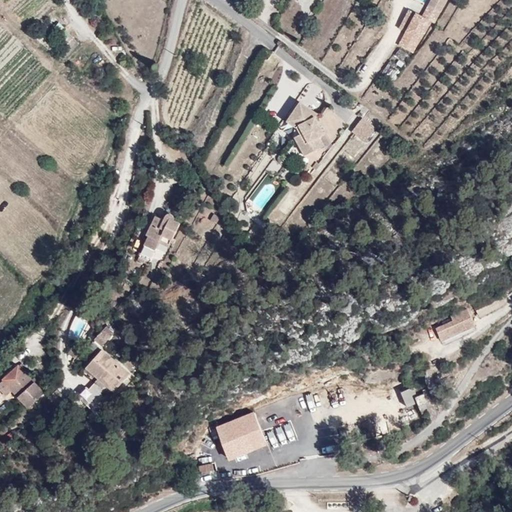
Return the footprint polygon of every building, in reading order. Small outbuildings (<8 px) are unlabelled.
[(405,23),(414,4),(407,0),(398,19),(405,23)] [(435,0),(423,0),(420,7),(432,12),(437,1),(435,0)] [(411,43),(427,10),(420,7),(414,4),(405,23),(398,36),(411,43)] [(59,36),(63,42),(70,38),(62,23),(44,33),(48,42),(59,36)] [(281,144),(284,154),(296,150),(292,140),(298,139),(291,120),(294,118),(278,103),(263,121),(272,128),(275,137),(277,145),(281,144)] [(332,108),(319,114),(328,133),(341,126),(332,108)] [(363,143),(376,130),(364,117),(350,130),(363,143)] [(275,157),(284,154),(281,144),(277,145),(275,137),(269,138),(275,157)] [(352,166),(364,154),(353,142),(341,154),(352,166)] [(142,256),(153,262),(160,244),(170,248),(176,231),(168,229),(169,225),(161,222),(158,229),(149,226),(140,245),(145,247),(142,256)] [(151,267),(153,262),(142,256),(139,262),(151,267)] [(471,301),(454,307),(456,312),(439,319),(444,330),(445,330),(477,315),(471,301)] [(94,341),(101,347),(114,332),(107,325),(94,341)] [(125,337),(121,342),(130,350),(134,344),(125,337)] [(130,350),(121,342),(113,353),(121,360),(130,350)] [(121,394),(139,406),(154,387),(122,365),(107,385),(121,394)] [(405,407),(416,403),(411,388),(400,391),(405,407)] [(420,411),(433,406),(427,392),(414,398),(420,411)] [(134,413),(139,406),(121,394),(116,401),(134,413)] [(36,401),(22,420),(33,426),(56,444),(69,426),(36,401)] [(258,403),(223,416),(235,444),(270,430),(258,403)] [(81,418),(80,419),(89,434),(94,428),(81,418)] [(89,434),(80,419),(73,428),(86,438),(89,434)] [(33,426),(22,420),(19,425),(29,433),(33,426)] [(203,456),(197,440),(188,444),(194,459),(203,456)] [(214,449),(205,451),(206,458),(216,456),(214,449)] [(213,480),(213,465),(200,465),(200,480),(213,480)] [(194,473),(192,466),(183,470),(186,476),(194,473)]
